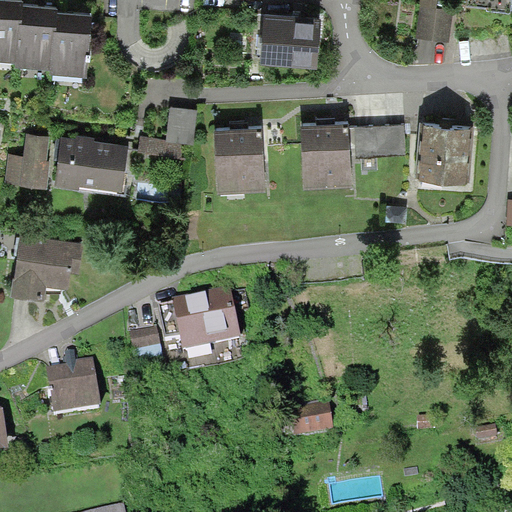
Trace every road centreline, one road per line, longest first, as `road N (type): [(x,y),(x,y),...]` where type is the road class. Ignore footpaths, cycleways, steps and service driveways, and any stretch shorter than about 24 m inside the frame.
road 1 (residential): [(501,74),(493,205),(468,227),(208,256),(0,359)]
road 2 (residential): [(369,76),(341,88),(151,97)]
road 3 (residential): [(501,74),(369,76)]
